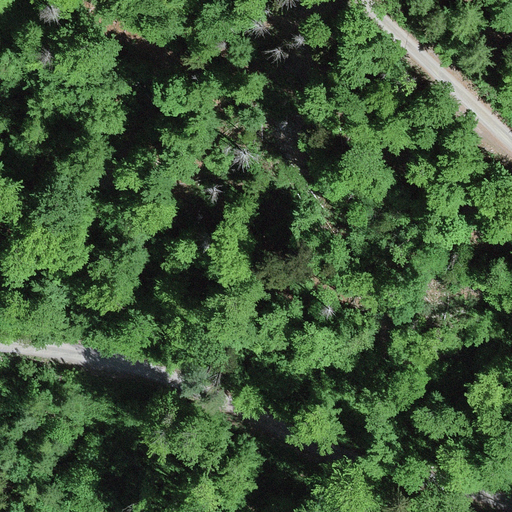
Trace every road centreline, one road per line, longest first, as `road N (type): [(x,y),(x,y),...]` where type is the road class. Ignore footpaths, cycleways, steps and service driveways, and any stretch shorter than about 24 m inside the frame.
road 1 (track): [(0,345),(151,371),(338,454),(511,506)]
road 2 (track): [(511,142),(368,0)]
